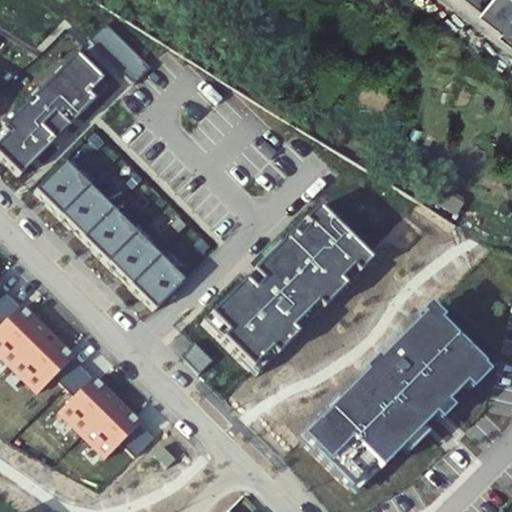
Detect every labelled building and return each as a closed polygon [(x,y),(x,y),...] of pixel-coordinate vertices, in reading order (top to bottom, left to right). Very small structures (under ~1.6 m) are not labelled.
[(104,26),(88,42),(132,86),(148,70),(104,26)] [(106,90),(74,58),(0,131),(0,132),(5,137),(0,142),(0,162),(17,178),(106,90)] [(181,285),(61,166),(33,194),(45,206),(44,207),(153,313),(181,285)] [(199,325),(253,379),(325,305),(326,306),(367,265),(313,211),(199,325)] [(0,326),(16,311),(6,301),(0,306),(0,326)] [(0,326),(0,360),(9,369),(43,336),(17,310),(16,311),(0,326)] [(423,316),(400,339),(405,344),(428,321),(423,316)] [(297,442),(352,497),(478,371),(428,321),(405,344),(400,339),(297,442)] [(43,336),(9,369),(36,395),(52,380),(69,363),(69,362),(43,336)] [(208,364),(191,347),(179,360),(195,377),(208,364)] [(69,363),(52,380),(61,389),(79,372),(69,363)] [(79,372),(61,389),(71,400),(89,382),(79,372)] [(71,400),(57,414),(80,437),(112,405),(89,382),(71,400)] [(112,405),(80,437),(104,461),(119,445),(135,429),(136,428),(112,405)] [(135,429),(119,445),(133,459),(149,443),(135,429)] [(152,457),(165,471),(173,463),(160,450),(152,457)]
